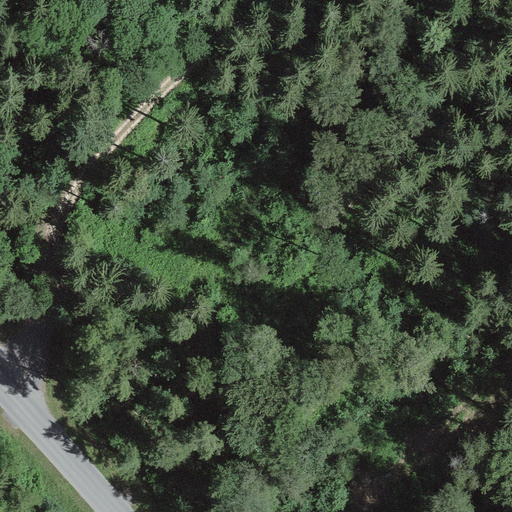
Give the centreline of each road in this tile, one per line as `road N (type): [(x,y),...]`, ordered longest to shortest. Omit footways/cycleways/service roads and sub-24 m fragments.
road 1 (track): [(31,428),(65,189),(252,0)]
road 2 (tertiary): [(0,392),(110,511)]
